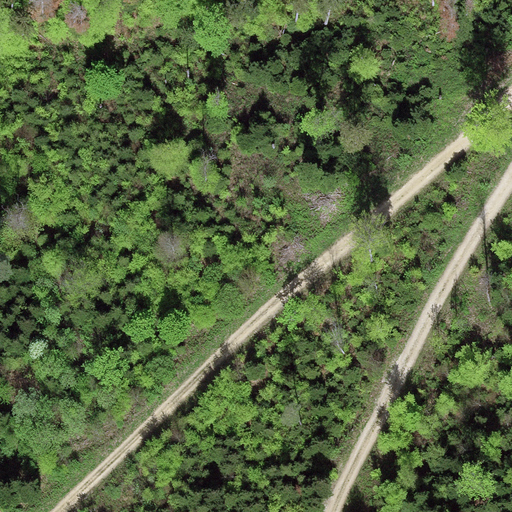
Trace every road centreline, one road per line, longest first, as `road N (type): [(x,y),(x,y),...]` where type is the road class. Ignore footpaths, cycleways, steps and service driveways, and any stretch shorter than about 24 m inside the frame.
road 1 (track): [(56,511),(342,239),(511,104)]
road 2 (track): [(334,511),(445,288),(511,175)]
